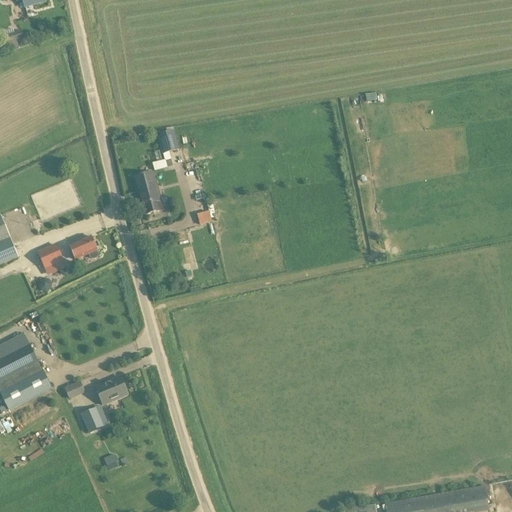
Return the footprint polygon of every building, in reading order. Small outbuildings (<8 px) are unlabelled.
[(15,0),(16,3),(23,1),(25,8),(46,2),(45,0),(5,0),(15,0)] [(8,44),(24,39),(22,30),(5,35),(8,44)] [(174,132),(158,136),(163,154),(179,150),(174,132)] [(135,177),(145,215),(161,211),(155,188),(157,187),(153,172),(135,177)] [(210,214),(198,217),(201,227),(213,224),(210,214)] [(0,264),(18,257),(0,215),(0,264)] [(97,251),(97,250),(100,249),(97,240),(93,242),(91,237),(70,246),(76,260),(89,255),(90,258),(92,260),(95,259),(97,258),(98,255),(96,251),(97,251)] [(56,244),(38,252),(45,268),(63,260),(56,244)] [(49,280),(44,279),(39,282),(38,287),(41,291),(47,292),(51,289),(52,284),(49,280)] [(0,351),(0,394),(9,411),(52,389),(26,339),(0,351)] [(95,388),(103,406),(128,395),(120,377),(95,388)] [(69,399),(85,393),(80,383),(65,389),(69,399)] [(96,408),(81,415),(89,434),(104,427),(96,408)] [(0,420),(0,432),(1,435),(16,429),(12,416),(0,420)] [(114,454),(104,458),(109,470),(119,465),(114,454)] [(386,511),(405,511),(404,501),(385,504),(386,511)]
